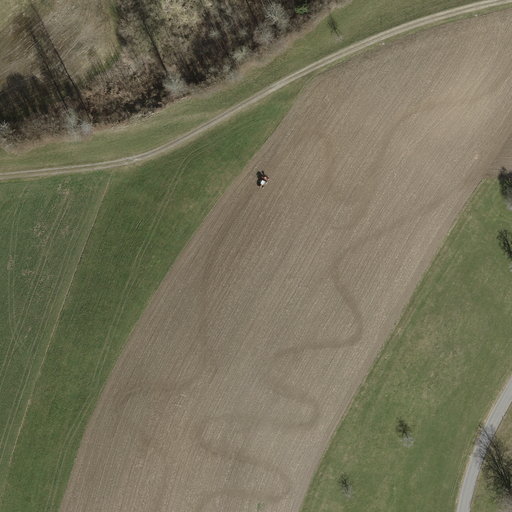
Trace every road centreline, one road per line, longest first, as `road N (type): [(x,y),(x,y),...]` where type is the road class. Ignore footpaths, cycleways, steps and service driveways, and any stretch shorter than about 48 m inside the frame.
road 1 (track): [(511,0),(405,28),(159,153),(117,166),(0,177)]
road 2 (unclassified): [(511,388),(463,511)]
